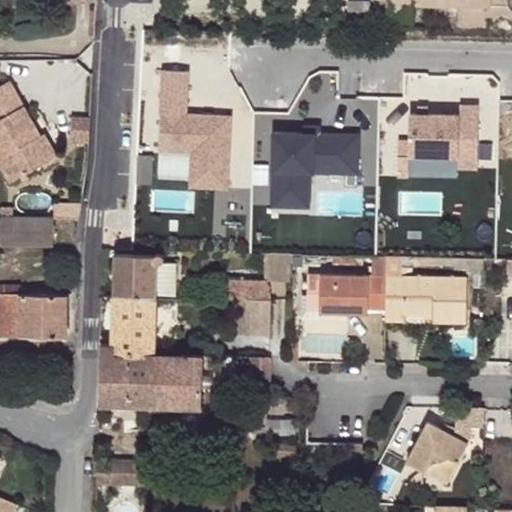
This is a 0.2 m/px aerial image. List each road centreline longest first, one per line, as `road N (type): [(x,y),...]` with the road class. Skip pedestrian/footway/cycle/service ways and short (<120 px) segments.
road 1 (residential): [(104,0),(107,114),(85,406),(80,435),(63,447)]
road 2 (residential): [(266,51),(511,59)]
road 3 (residential): [(511,383),(305,381),(283,372)]
